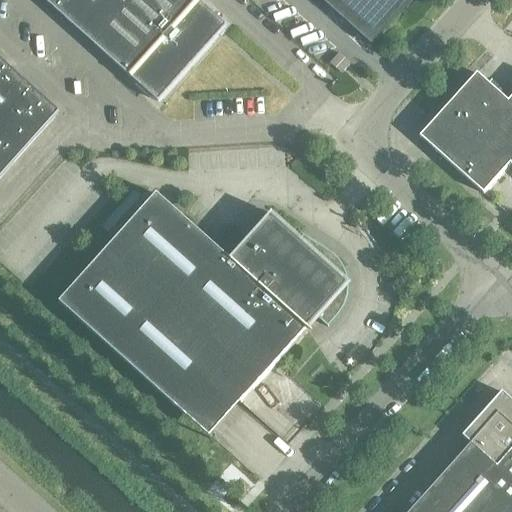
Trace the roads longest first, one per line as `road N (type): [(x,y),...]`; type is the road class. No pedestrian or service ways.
road 1 (unclassified): [(0,21),(127,136),(361,126)]
road 2 (unclassified): [(287,511),(494,276)]
road 3 (unclassified): [(494,276),(381,172),(361,126)]
road 4 (unknown): [(226,0),(292,60),(335,127)]
road 5 (unclassified): [(361,126),(473,0)]
road 6 (unknown): [(127,136),(96,138),(72,151),(16,215),(0,208)]
